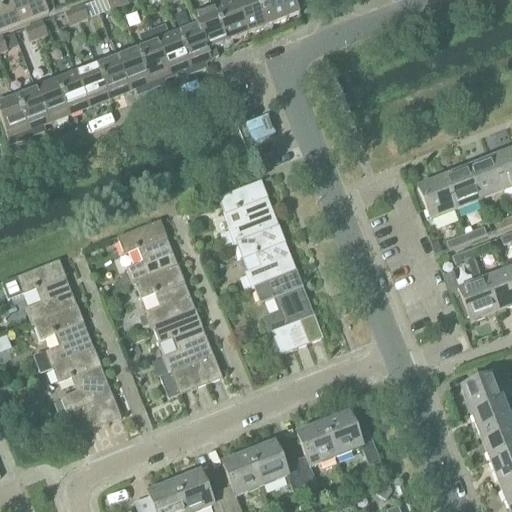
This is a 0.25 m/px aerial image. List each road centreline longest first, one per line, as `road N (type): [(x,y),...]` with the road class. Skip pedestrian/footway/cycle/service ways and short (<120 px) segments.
road 1 (residential): [(397,359),(289,90),(303,52),(348,32)]
road 2 (residential): [(81,511),(76,498),(85,482),(397,359)]
road 3 (residential): [(456,511),(397,359)]
